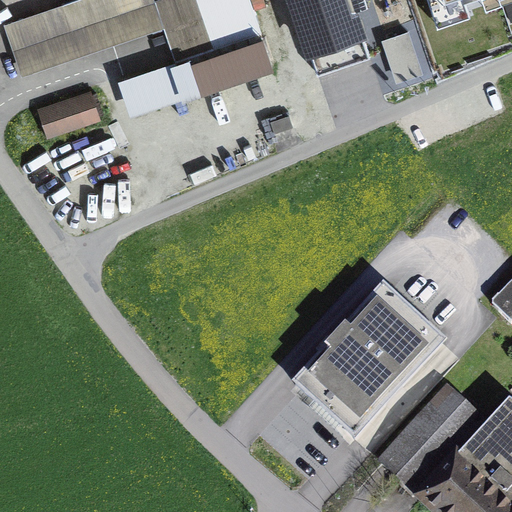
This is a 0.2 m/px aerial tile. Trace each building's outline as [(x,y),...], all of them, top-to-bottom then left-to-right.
[(21,75),(164,27),(155,1),(154,0),(72,0),(4,23),(21,75)] [(157,0),(155,1),(164,27),(187,96),(272,66),(249,0),(157,0)] [(365,35),(353,0),(289,0),(308,55),(365,35)] [(431,0),(440,23),(507,0),(431,0)] [(420,72),(407,34),(385,42),(398,79),(420,72)] [(95,117),(88,96),(51,108),(58,129),(95,117)] [(292,126),(289,115),(271,121),(274,132),(292,126)] [(511,281),(490,304),(511,324),(511,322),(511,281)] [(355,439),(442,343),(383,289),(295,385),(355,439)] [(381,463),(415,494),(481,421),(447,390),(381,463)] [(511,511),(511,403),(509,401),(420,499),(434,511),(511,511)]
